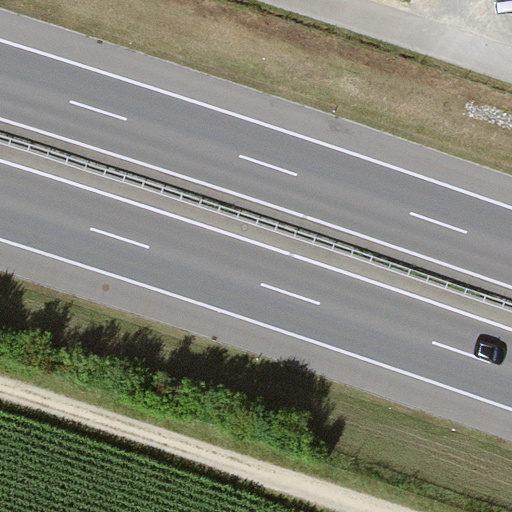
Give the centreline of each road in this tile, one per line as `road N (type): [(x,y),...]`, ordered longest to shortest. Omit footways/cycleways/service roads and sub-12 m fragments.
road 1 (motorway): [(511,259),(0,88)]
road 2 (motorway): [(0,210),(511,378)]
road 3 (track): [(392,511),(0,381)]
road 4 (track): [(299,0),(511,64)]
